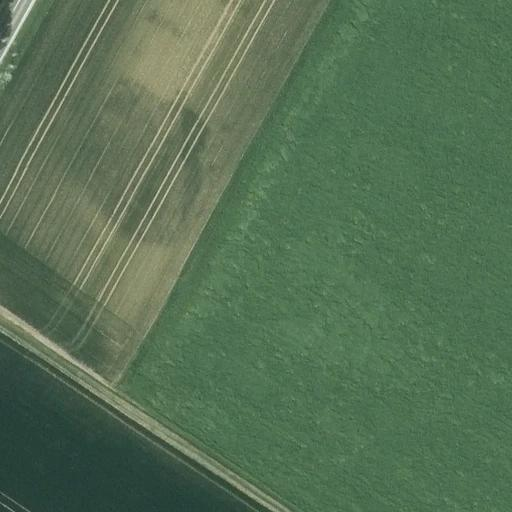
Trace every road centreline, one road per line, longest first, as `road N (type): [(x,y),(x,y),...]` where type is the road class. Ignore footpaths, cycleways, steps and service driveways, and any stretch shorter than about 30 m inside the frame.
road 1 (track): [(334,0),(120,397)]
road 2 (track): [(292,511),(0,311)]
